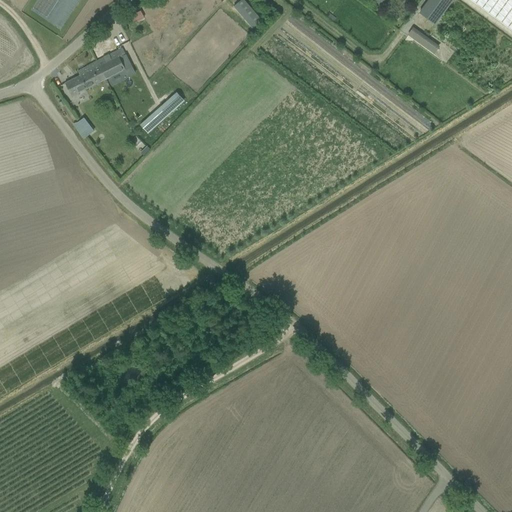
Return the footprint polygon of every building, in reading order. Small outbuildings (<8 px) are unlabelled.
[(241,0),(233,7),(238,12),(247,4),(244,0),(241,0)] [(371,0),(383,9),(389,2),(386,0),(371,0)] [(447,6),(438,0),(427,0),(413,20),(429,32),(447,6)] [(511,0),(469,0),(511,31),(511,0)] [(407,35),(435,55),(440,47),(413,27),(407,35)] [(122,48),(96,62),(99,67),(100,66),(106,79),(118,73),(122,81),(128,77),(124,69),(131,66),(125,54),(122,48)] [(72,97),(106,79),(100,66),(99,67),(96,62),(86,67),(87,67),(78,72),(80,76),(65,83),(72,97)] [(176,93),(140,125),(148,134),(184,102),(176,93)] [(84,116),(73,124),(83,139),(94,131),(84,116)]
